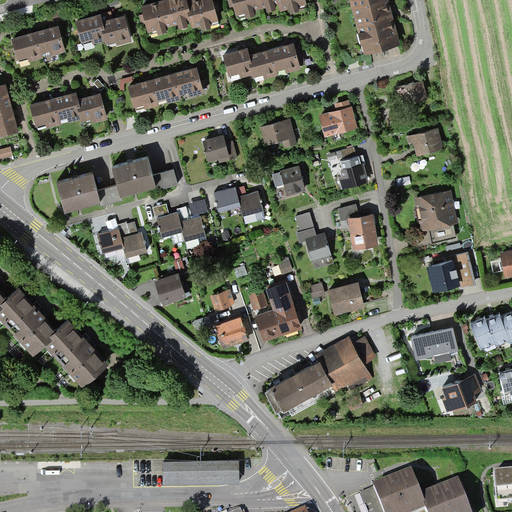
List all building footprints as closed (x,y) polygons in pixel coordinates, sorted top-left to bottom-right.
[(192,19),(187,0),(157,0),(142,4),(149,30),(192,19)] [(194,26),(218,20),(213,0),(187,0),(192,19),(194,26)] [(280,2),(279,0),(233,0),(237,13),(280,2)] [(282,8),(307,2),(306,0),(279,0),(280,2),(282,8)] [(349,0),(364,52),(401,42),(392,7),(389,0),(349,0)] [(107,34),(103,19),(102,13),(95,14),(76,18),(81,40),(107,34)] [(109,43),(132,37),(126,14),(120,15),(103,19),(107,34),(109,43)] [(19,61),(66,49),(59,24),(53,25),(31,31),(12,36),(19,61)] [(257,77),(301,65),(295,42),(287,44),(265,50),(250,54),(254,67),(257,77)] [(254,67),(250,54),(248,46),(241,48),(225,53),(230,74),(254,67)] [(135,110),(204,91),(198,66),(190,68),(168,74),(146,80),(128,85),(135,110)] [(409,102),(429,96),(424,79),(417,81),(404,85),(409,102)] [(0,134),(17,130),(12,113),(5,91),(3,84),(0,84),(0,134)] [(83,114),(79,98),(77,91),(70,93),(48,99),(30,103),(36,126),(83,114)] [(85,122),(107,117),(101,92),(94,94),(79,98),(83,114),(85,122)] [(326,135),(358,126),(351,104),(339,107),(320,113),(326,135)] [(287,147),(299,143),(291,118),(283,120),(262,126),(268,144),(285,139),(287,147)] [(415,156),(444,147),(438,126),(425,130),(409,135),(415,156)] [(209,160),(230,154),(224,134),(218,135),(204,140),(209,160)] [(343,187),(368,181),(363,162),(361,162),(359,154),(340,159),(342,168),(338,169),(343,187)] [(121,196),(155,187),(152,175),(148,158),(131,162),(113,167),(118,184),(121,196)] [(287,194),(307,189),(303,176),(300,166),(273,173),(277,188),(285,186),(287,194)] [(174,169),(152,175),(155,187),(161,185),(177,181),(174,169)] [(65,211),(100,201),(97,190),(92,173),(76,177),(57,182),(65,211)] [(121,196),(118,184),(97,190),(100,201),(105,200),(121,196)] [(242,205),(239,196),(236,185),(215,191),(219,204),(221,211),(242,205)] [(453,222),(458,221),(452,189),(415,197),(422,230),(430,229),(432,241),(456,236),(453,222)] [(244,214),(265,208),(263,201),(260,190),(239,196),(242,205),(244,214)] [(353,248),(378,244),(374,217),(373,213),(359,215),(357,203),(338,206),(340,220),(348,218),(353,248)] [(184,230),(182,220),(180,211),(158,217),(161,229),(163,236),(184,230)] [(307,238),(318,235),(311,211),(296,216),(303,239),(307,238)] [(186,238),(206,233),(202,215),(191,218),(182,220),(184,230),(186,238)] [(125,247),(122,237),(120,228),(98,233),(101,246),(103,252),(125,247)] [(127,256),(148,251),(146,244),(143,232),(122,237),(125,247),(127,256)] [(313,259),(331,254),(328,241),(326,233),(318,235),(307,238),(313,259)] [(463,273),(471,271),(465,246),(456,248),(463,273)] [(505,276),(511,274),(511,248),(501,251),(505,276)] [(280,262),(284,273),(295,270),(291,258),(280,262)] [(434,290),(460,284),(459,279),(454,259),(428,265),(434,290)] [(162,303),(187,295),(180,273),(171,276),(155,281),(162,303)] [(264,340),(302,328),(298,315),(287,280),(266,287),(273,309),(255,314),(260,328),(264,340)] [(335,313),(365,304),(358,280),(349,283),(328,289),(335,313)] [(322,282),(311,286),(314,296),(325,293),(322,282)] [(35,306),(18,288),(8,297),(0,304),(0,318),(31,353),(43,342),(57,329),(35,306)] [(215,308),(235,302),(230,288),(211,294),(215,308)] [(264,288),(249,293),(255,309),(269,305),(264,288)] [(511,310),(509,312),(501,315),(511,340),(511,310)] [(511,340),(501,315),(500,312),(492,315),(486,318),(497,343),(498,345),(511,340)] [(238,340),(248,337),(241,316),(216,324),(223,345),(238,340)] [(497,343),(486,318),(486,316),(479,318),(471,322),(482,349),(497,343)] [(83,385),(108,362),(85,338),(68,319),(57,329),(43,342),(83,385)] [(417,356),(457,346),(452,326),(432,330),(412,335),(417,356)] [(317,352),(322,360),(267,389),(280,412),(334,382),(341,394),(371,377),(348,335),(317,352)] [(356,341),(366,361),(376,356),(365,335),(356,341)] [(511,395),(511,369),(510,370),(499,373),(504,396),(511,395)] [(476,393),(483,390),(477,374),(464,378),(442,386),(451,411),(479,401),(476,393)] [(240,483),(239,460),(164,460),(164,484),(240,483)] [(511,471),(492,474),(495,504),(511,502),(511,471)] [(421,498),(411,473),(362,492),(369,511),(426,511),(427,511),(421,498)] [(426,511),(470,511),(459,483),(433,493),(421,498),(427,511),(426,511)]
